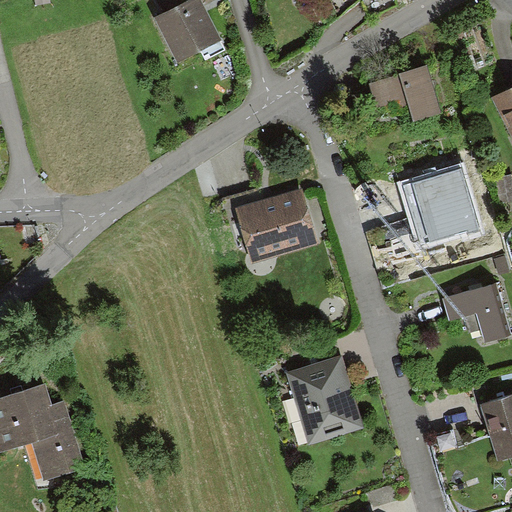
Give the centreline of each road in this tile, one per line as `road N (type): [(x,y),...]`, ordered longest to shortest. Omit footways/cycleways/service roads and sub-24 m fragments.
road 1 (residential): [(296,86),(317,125),(431,511)]
road 2 (unclassified): [(273,100),(92,223)]
road 3 (unclassified): [(441,0),(296,86)]
road 4 (residential): [(27,210),(0,74)]
road 5 (residential): [(0,311),(92,223)]
